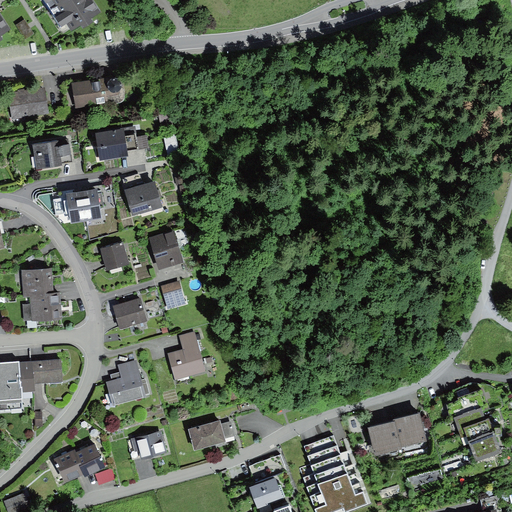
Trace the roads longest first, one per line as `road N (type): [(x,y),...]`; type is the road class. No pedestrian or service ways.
road 1 (residential): [(511,194),(465,339),(415,385),(229,461),(57,511)]
road 2 (tertiary): [(0,69),(261,34),(381,0)]
road 3 (residential): [(95,333),(83,397),(0,484)]
road 4 (residential): [(0,198),(37,211),(59,234),(92,298),(95,333)]
